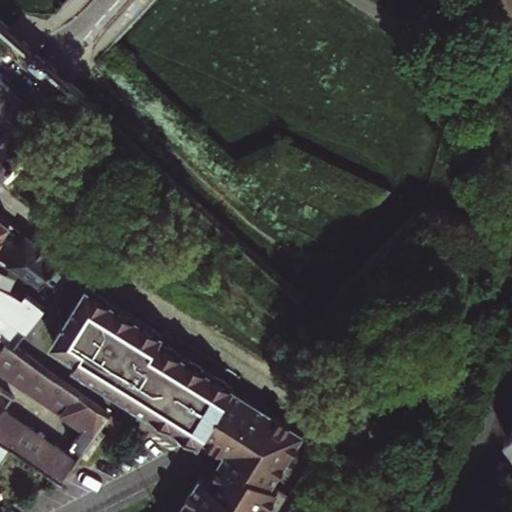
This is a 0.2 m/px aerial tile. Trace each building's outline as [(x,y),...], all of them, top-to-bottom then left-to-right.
[(18,36),(0,20),(0,37),(9,46),(32,66),(53,85),(68,98),(77,106),(85,97),(61,76),(18,36)] [(0,106),(19,123),(34,137),(47,123),(64,103),(68,98),(53,85),(32,66),(9,46),(0,37),(0,106)] [(0,175),(34,137),(19,123),(0,106),(0,175)] [(0,236),(9,223),(0,215),(0,236)] [(41,284),(59,260),(25,235),(6,263),(41,284)] [(0,335),(6,340),(14,345),(44,307),(26,293),(23,298),(12,291),(0,285),(0,335)] [(162,335),(87,287),(52,341),(77,356),(73,362),(113,388),(199,442),(202,437),(214,444),(225,451),(215,468),(207,480),(200,475),(176,511),(314,511),(312,511),(260,511),(267,502),(275,489),(268,484),(300,434),(231,390),(233,388),(159,341),(162,335)] [(0,349),(0,369),(82,426),(70,443),(66,453),(1,410),(0,410),(0,440),(11,447),(62,481),(97,431),(111,414),(14,345),(6,340),(0,349)] [(122,422),(111,414),(105,422),(117,430),(122,422)] [(511,427),(503,435),(511,445),(511,427)] [(0,464),(11,447),(0,440),(0,464)]
